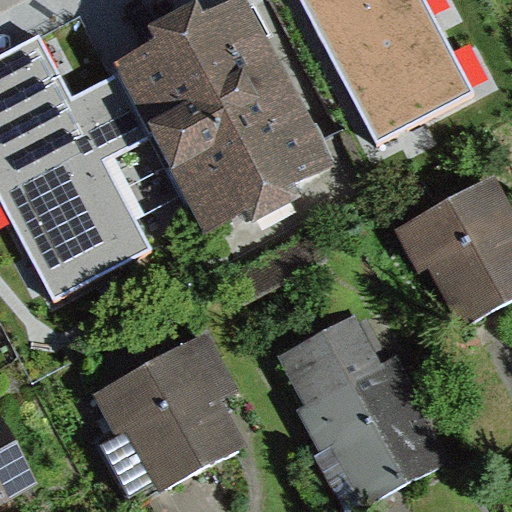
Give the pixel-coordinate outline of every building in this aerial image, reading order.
[(113,72),(201,242),(246,219),(254,234),(299,210),(292,196),(329,177),(241,7),(207,25),(199,9),(142,38),(150,53),(113,72)] [(511,58),(507,48),(487,57),(502,87),(511,82),(511,58)] [(39,55),(0,74),(0,162),(74,124),(39,55)] [(466,331),(511,307),(511,211),(497,182),(399,233),(431,293),(442,287),(466,331)] [(0,264),(16,255),(0,228),(0,264)] [(312,234),(227,278),(242,306),(327,262),(312,234)] [(384,373),(357,322),(281,363),(307,412),(300,416),(351,511),(363,511),(450,466),(396,366),(384,373)] [(65,366),(47,327),(8,344),(26,383),(65,366)] [(207,342),(96,400),(119,442),(129,436),(162,497),(249,451),(226,408),(238,401),(207,342)] [(0,511),(37,490),(0,424),(0,511)]
